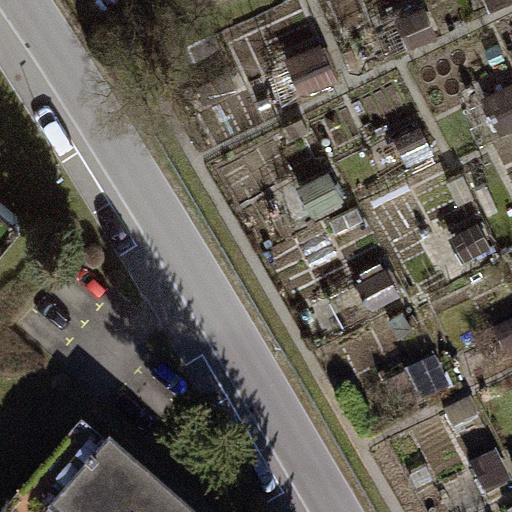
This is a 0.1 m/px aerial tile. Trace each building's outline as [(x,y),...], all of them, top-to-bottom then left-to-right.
[(435,34),(425,14),(416,18),(426,38),(435,34)] [(334,79),(319,46),(293,58),(309,90),(334,79)] [(409,161),(432,149),(420,126),(397,138),(409,161)] [(340,197),(328,175),(306,187),(318,209),(340,197)] [(0,204),(0,238),(17,218),(0,204)] [(486,250),(473,225),(456,234),(469,258),(486,250)] [(398,294),(386,270),(358,283),(371,308),(398,294)] [(511,325),(501,330),(511,354),(511,325)] [(435,362),(413,373),(427,402),(450,391),(435,362)] [(178,511),(83,433),(16,511),(178,511)] [(487,495),(508,484),(495,458),(474,468),(487,495)]
